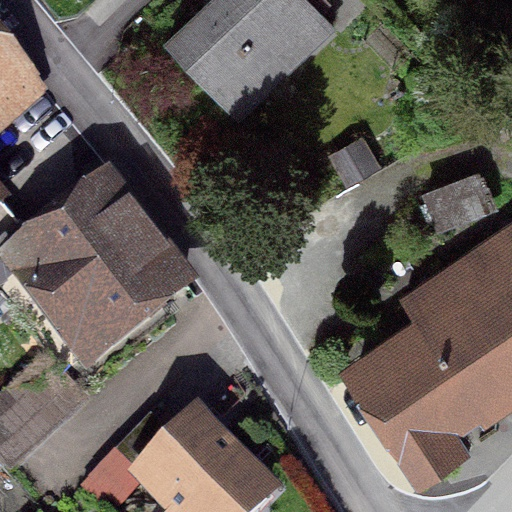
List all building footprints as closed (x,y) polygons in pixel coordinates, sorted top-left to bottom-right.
[(308,0),(207,0),(166,39),(240,119),(336,30),(308,0)] [(0,41),(0,210),(9,203),(0,192),(0,127),(43,91),(0,41)] [(435,229),(497,208),(484,169),(421,190),(435,229)] [(107,172),(0,259),(0,273),(85,375),(198,282),(107,172)] [(511,219),(511,220),(395,296),(407,315),(334,363),(415,488),(474,450),(461,430),(481,417),(484,421),(511,403),(511,219)] [(200,405),(135,472),(116,454),(84,488),(108,511),(115,511),(137,490),(160,511),(264,511),(287,488),(200,405)]
